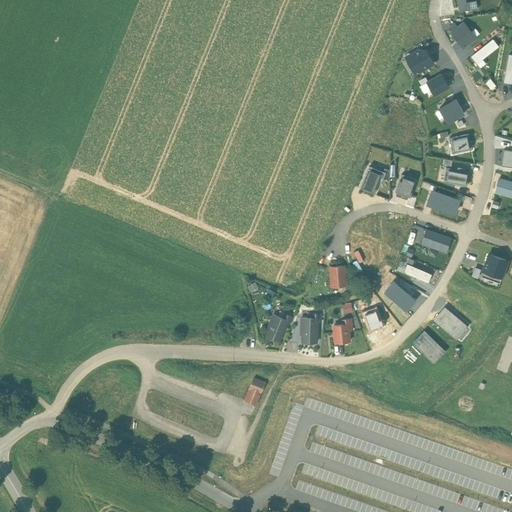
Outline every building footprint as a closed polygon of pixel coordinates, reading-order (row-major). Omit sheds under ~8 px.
[(466,0),(456,0),(459,11),(477,8),(475,0),(472,0),(467,1),(466,0)] [(455,23),(448,28),(451,31),(450,32),(463,49),(477,38),(464,21),(458,26),(455,23)] [(493,39),(471,56),(480,67),(486,63),(483,59),(499,46),(493,39)] [(425,49),(406,59),(414,74),(433,64),(425,49)] [(441,75),(427,83),(434,95),(448,87),(441,75)] [(490,78),(485,82),(491,89),(496,86),(490,78)] [(455,97),(438,106),(448,124),(464,115),(455,97)] [(468,134),(449,138),(452,154),(472,150),(468,134)] [(511,151),(504,150),(502,165),(511,166),(511,151)] [(443,166),(446,167),(451,168),(453,160),(445,159),(443,166)] [(383,171),(369,166),(365,177),(379,183),(383,171)] [(451,168),(446,167),(443,182),(467,186),(470,171),(451,168)] [(410,197),(415,178),(403,174),(397,193),(410,197)] [(379,183),(365,177),(360,188),(374,194),(379,183)] [(511,180),(498,177),(494,192),(511,197),(511,180)] [(431,191),(427,203),(441,208),(445,195),(431,191)] [(459,200),(445,195),(441,208),(454,212),(459,200)] [(426,228),(421,243),(447,253),(452,238),(426,228)] [(359,249),(354,251),(358,262),(363,260),(359,249)] [(508,260),(488,253),(482,270),(502,277),(508,260)] [(344,266),(330,267),(332,287),(345,286),(345,289),(350,289),(349,279),(345,279),(344,266)] [(344,312),(352,310),(351,303),(342,305),(344,312)] [(444,306),(434,319),(456,338),(467,325),(444,306)] [(285,319),(273,314),(268,328),(269,328),(266,335),(279,341),(286,324),(289,325),(292,317),(287,315),(285,319)] [(315,318),(301,318),(301,335),(302,335),(302,342),(316,343),(317,322),(321,322),(321,314),(315,314),(315,318)] [(345,324),(334,325),(336,343),(350,341),(348,330),(352,330),(351,319),(344,320),(345,324)] [(424,331),(413,342),(432,361),(443,350),(424,331)] [(265,382),(254,378),(251,383),(263,388),(265,382)] [(263,388),(251,383),(249,389),(255,391),(260,393),(263,388)] [(255,391),(249,389),(245,400),(250,402),(255,391)] [(260,393),(255,391),(250,402),(256,404),(260,393)]
